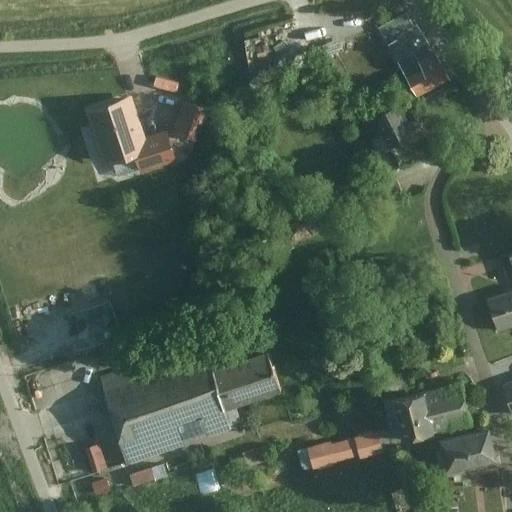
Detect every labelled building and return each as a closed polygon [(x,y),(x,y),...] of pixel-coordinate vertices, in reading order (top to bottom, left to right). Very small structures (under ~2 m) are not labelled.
[(382,28),(404,61),(433,42),(411,9),(382,28)] [(404,61),(400,63),(421,95),(453,74),(433,42),(404,61)] [(137,90),(91,104),(109,166),(142,156),(145,168),(181,157),(173,131),(152,137),(137,90)] [(423,141),(406,103),(366,122),(384,159),(423,141)] [(511,289),(490,298),(503,333),(511,329),(511,289)] [(216,364),(228,404),(287,385),(274,346),(216,364)] [(216,364),(107,399),(129,466),(237,431),(228,404),(216,364)] [(441,386),(450,423),(480,417),(471,379),(441,386)] [(441,386),(406,394),(417,440),(452,432),(450,423),(441,386)] [(387,428),(364,433),(369,454),(392,449),(387,428)] [(489,428),(439,440),(447,472),(496,459),(489,428)] [(359,434),(320,443),(325,466),(365,456),(359,434)] [(107,441),(93,445),(100,469),(114,464),(107,441)] [(250,448),(255,464),(273,459),(268,443),(250,448)] [(141,486),(173,472),(168,459),(136,473),(141,486)] [(197,472),(204,494),(222,488),(215,467),(197,472)] [(103,495),(119,488),(113,473),(97,481),(103,495)]
